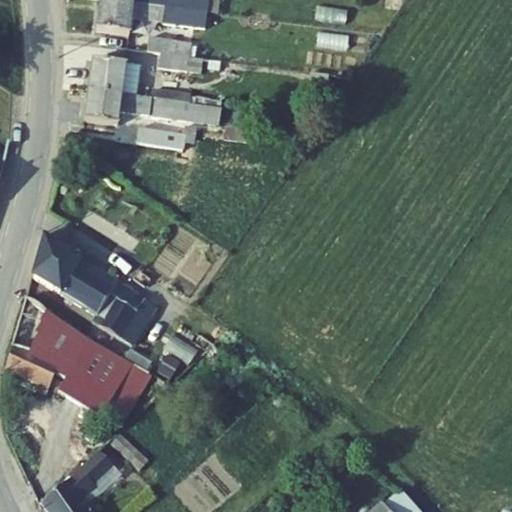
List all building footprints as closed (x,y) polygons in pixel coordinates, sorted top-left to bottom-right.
[(172,5),(142,1),(136,0),(107,0),(103,29),(137,34),(140,16),(213,28),(215,11),(172,5)] [(136,0),(142,1),(172,5),(215,11),(216,0),(136,0)] [(154,36),(152,50),(166,52),(192,56),(195,42),(154,36)] [(99,52),(93,88),(127,94),(132,58),(99,52)] [(211,59),(192,56),(166,52),(164,66),(209,72),(211,59)] [(147,60),(132,58),(127,94),(141,97),(147,60)] [(157,82),(155,98),(193,105),(195,88),(157,82)] [(124,112),(190,122),(193,105),(155,98),(141,97),(127,94),(93,88),(89,121),(122,126),(124,112)] [(239,112),(193,105),(190,122),(236,129),(239,112)] [(140,144),(188,151),(190,137),(142,129),(140,144)] [(0,158),(0,225),(14,170),(0,158)] [(33,278),(104,322),(93,339),(114,352),(117,348),(135,319),(145,302),(42,234),(33,278)] [(47,326),(52,312),(28,297),(12,370),(55,396),(68,375),(79,382),(91,389),(114,352),(93,339),(86,349),(47,326)] [(47,326),(86,349),(93,339),(52,312),(47,326)] [(149,367),(117,348),(114,352),(91,389),(79,408),(110,428),(149,367)] [(79,408),(91,389),(79,382),(67,401),(79,408)] [(151,459),(125,430),(114,440),(140,469),(151,459)] [(104,448),(62,487),(42,505),(47,511),(96,511),(88,500),(80,488),(90,478),(95,484),(118,463),(104,448)] [(120,466),(118,463),(95,484),(90,478),(80,488),(88,500),(120,466)] [(51,475),(33,490),(42,505),(62,487),(51,475)] [(394,511),(384,500),(369,511),(394,511)]
